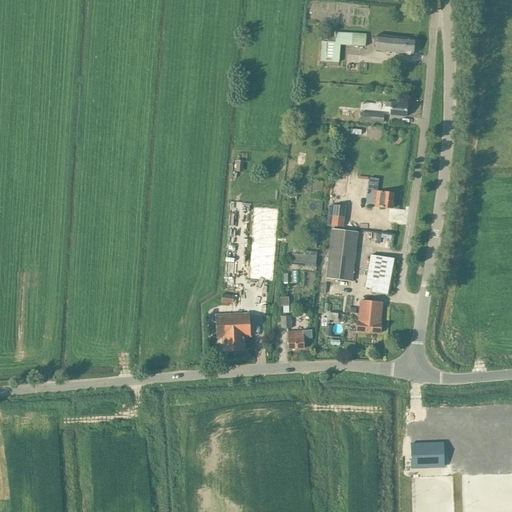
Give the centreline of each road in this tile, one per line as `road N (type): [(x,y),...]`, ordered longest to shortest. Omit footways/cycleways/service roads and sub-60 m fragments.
road 1 (unclassified): [(0,391),(258,367),(410,371)]
road 2 (residential): [(423,303),(399,289),(434,13),(445,8)]
road 3 (unclassified): [(445,8),(449,110),(423,303)]
